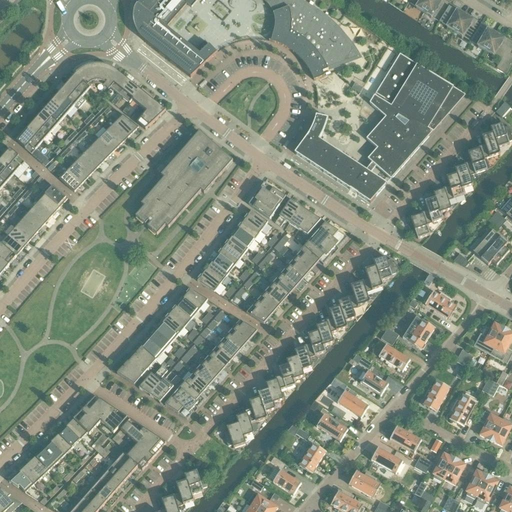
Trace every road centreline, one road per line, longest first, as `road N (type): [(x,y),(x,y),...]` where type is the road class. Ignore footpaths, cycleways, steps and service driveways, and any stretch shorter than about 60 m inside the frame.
road 1 (residential): [(191,108),(0,309)]
road 2 (residential): [(255,157),(285,110),(273,78),(246,72),(199,115)]
road 3 (residential): [(380,235),(495,104)]
road 4 (residential): [(282,347),(380,235)]
road 5 (residential): [(394,408),(490,298)]
road 6 (residential): [(177,275),(264,163)]
road 7 (residential): [(87,380),(177,275)]
road 8 (residential): [(191,450),(282,347)]
road 9 (residential): [(380,235),(264,163)]
road 10 (residential): [(511,470),(394,408)]
road 11 (residential): [(177,275),(282,347)]
road 12 (residential): [(311,504),(394,408)]
road 13 (residential): [(490,298),(380,235)]
road 14 (residential): [(191,450),(87,380)]
road 15 (residential): [(0,463),(87,380)]
